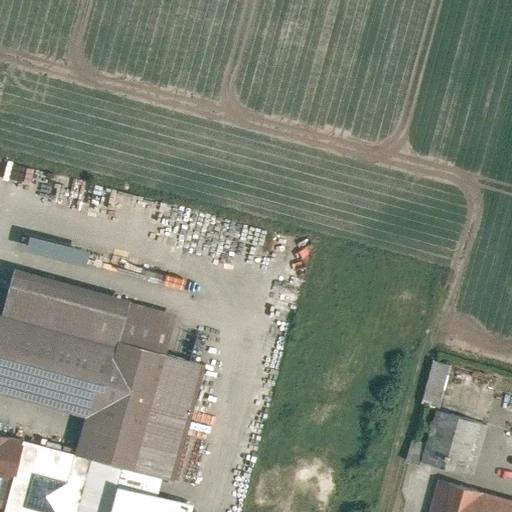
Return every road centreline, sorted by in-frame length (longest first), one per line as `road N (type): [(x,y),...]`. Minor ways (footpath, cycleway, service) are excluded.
road 1 (unknown): [(0,201),(206,258),(231,279),(237,313)]
road 2 (unknown): [(0,254),(237,313)]
road 3 (unknown): [(237,313),(197,511)]
